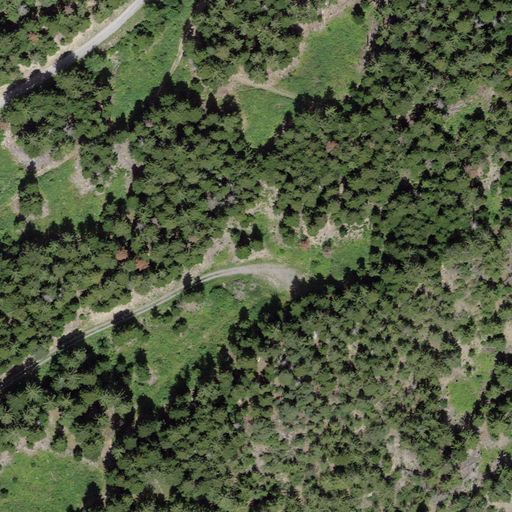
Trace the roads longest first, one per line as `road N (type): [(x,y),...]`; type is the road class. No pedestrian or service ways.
road 1 (track): [(0,388),(59,348),(197,282),(249,271),(297,281)]
road 2 (unclassified): [(142,0),(86,51),(0,106)]
